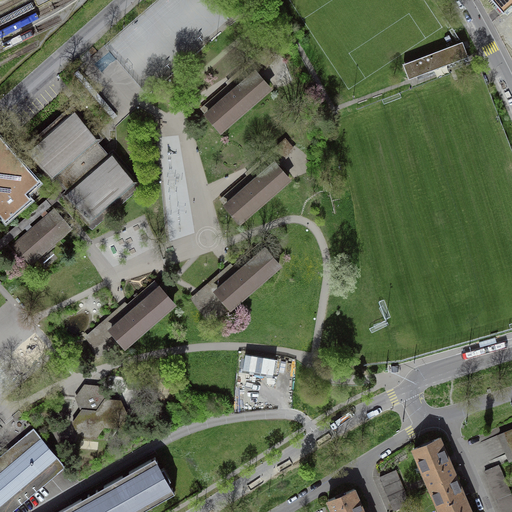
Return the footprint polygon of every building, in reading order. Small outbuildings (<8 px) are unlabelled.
[(511,0),(493,0),(504,11),(511,3),(511,0)] [(403,64),(409,79),(468,56),(463,42),(403,64)] [(274,90),(262,76),(277,59),(267,48),(226,83),(228,85),(200,110),(211,122),(222,135),(274,90)] [(75,108),(26,150),(51,179),(56,175),(65,186),(68,190),(64,194),(91,225),(139,183),(112,152),(108,156),(95,141),(100,137),(75,108)] [(0,137),(0,216),(5,222),(31,200),(26,194),(39,183),(0,137)] [(293,180),(281,166),(296,150),(286,138),(245,173),(247,176),(219,200),(230,213),(241,225),(293,180)] [(31,231),(14,245),(29,263),(70,228),(55,210),(31,231)] [(198,310),(207,320),(232,312),(283,267),(261,242),(233,266),(231,264),(189,300),(198,310)] [(154,279),(85,338),(90,344),(95,350),(112,336),(125,351),(177,306),(154,279)] [(243,375),(275,377),(276,354),(245,352),(243,375)] [(391,366),(391,374),(399,373),(398,365),(391,366)] [(83,410),(74,422),(80,436),(95,437),(103,425),(117,426),(126,415),(120,401),(105,400),(99,387),(85,386),(77,397),(80,404),(83,410)] [(0,511),(9,511),(65,466),(34,428),(0,456),(0,511)] [(439,437),(414,448),(419,460),(420,459),(427,476),(426,477),(430,486),(456,475),(449,460),(439,437)] [(128,511),(168,490),(164,483),(171,479),(164,467),(158,471),(151,459),(56,511),(128,511)] [(487,475),(488,479),(502,473),(499,465),(485,471),(487,475)] [(385,487),(391,503),(406,496),(395,470),(380,477),(385,487)] [(502,511),(511,511),(511,492),(511,493),(502,473),(488,479),(502,511)] [(456,475),(430,486),(430,487),(431,486),(436,496),(435,497),(441,511),(471,511),(463,492),(456,475)] [(328,500),(333,511),(364,511),(354,489),(328,500)] [(393,506),(394,510),(409,504),(406,496),(391,503),(393,506)]
